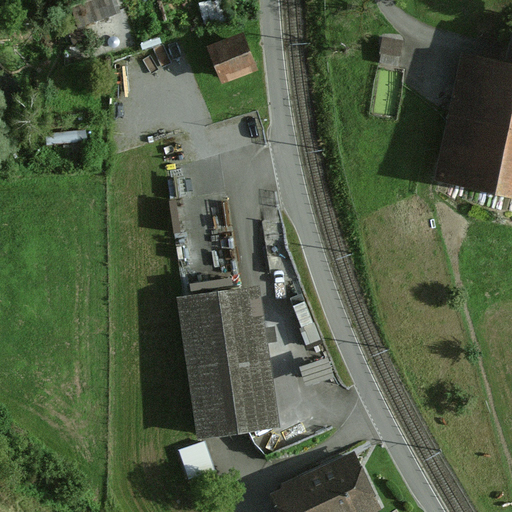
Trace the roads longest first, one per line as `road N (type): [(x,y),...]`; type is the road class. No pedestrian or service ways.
road 1 (residential): [(268,0),(284,156),(338,335),(430,511)]
road 2 (track): [(511,42),(428,28),(398,0)]
